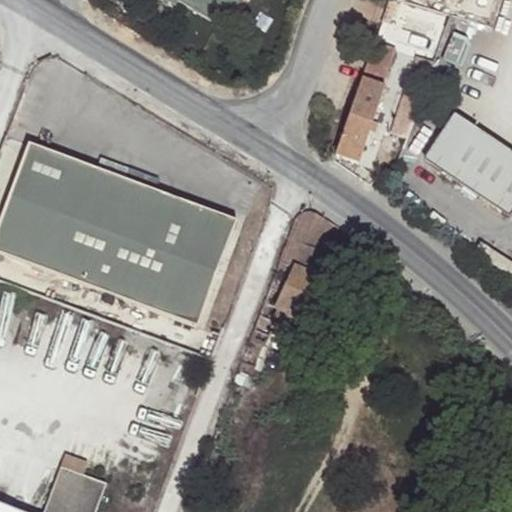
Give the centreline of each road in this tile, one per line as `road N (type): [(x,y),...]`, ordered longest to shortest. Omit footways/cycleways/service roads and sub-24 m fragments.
road 1 (residential): [(168,511),(298,172)]
road 2 (tertiary): [(256,148),(19,0)]
road 3 (tertiary): [(511,341),(391,235),(298,172)]
road 4 (unknown): [(83,40),(76,94),(84,130),(243,194)]
road 5 (unclassified): [(329,0),(291,93),(256,148)]
